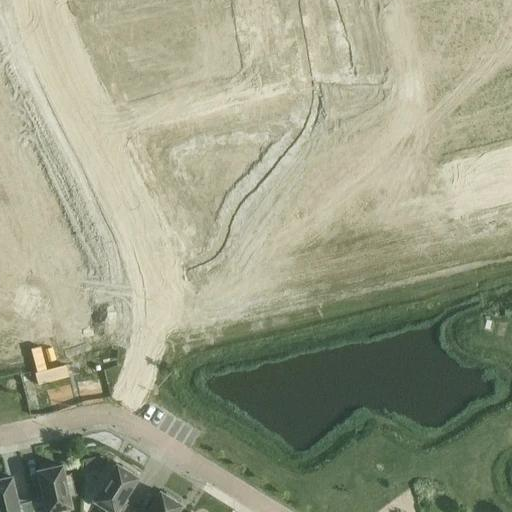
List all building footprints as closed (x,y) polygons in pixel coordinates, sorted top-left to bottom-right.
[(87,423),(87,433),(107,434),(107,423),(87,423)] [(71,508),(69,498),(76,496),(71,474),(64,476),(62,465),(56,467),(56,464),(42,467),(43,470),(37,471),(43,498),(31,501),(33,511),(57,511),(71,508)] [(123,501),(138,478),(133,475),(134,473),(122,465),(121,468),(116,465),(93,501),(106,509),(105,511),(131,511),(134,508),(133,508),(123,501)] [(18,504),(11,477),(0,479),(0,511),(33,511),(31,501),(30,501),(30,502),(18,504)] [(177,502),(178,500),(166,493),(165,495),(160,492),(147,511),(139,511),(135,509),(134,508),(131,511),(177,511),(181,505),(177,502)]
